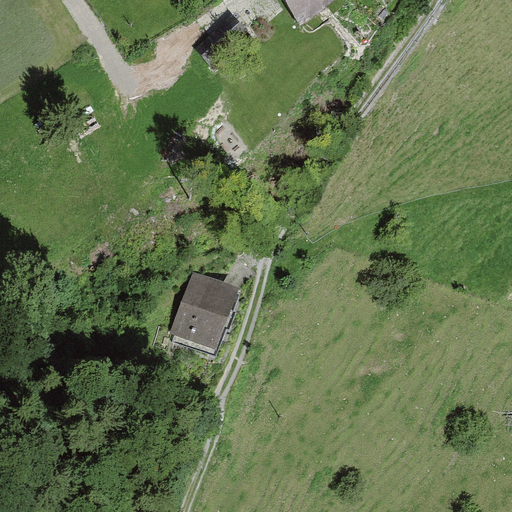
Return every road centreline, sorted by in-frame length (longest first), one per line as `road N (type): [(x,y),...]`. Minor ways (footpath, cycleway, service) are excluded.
road 1 (track): [(432,0),(271,246),(183,511)]
road 2 (track): [(0,201),(160,92),(336,140)]
road 3 (track): [(222,392),(155,511)]
